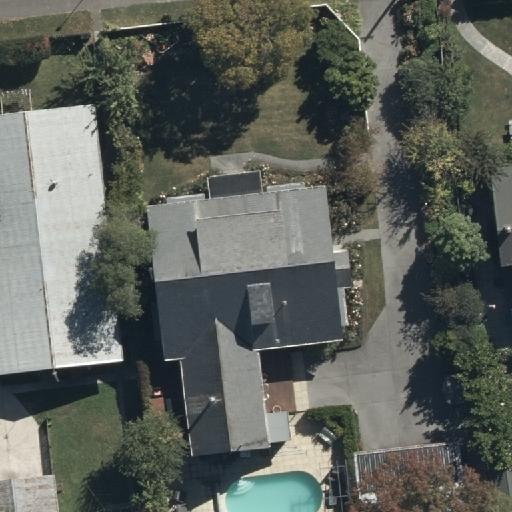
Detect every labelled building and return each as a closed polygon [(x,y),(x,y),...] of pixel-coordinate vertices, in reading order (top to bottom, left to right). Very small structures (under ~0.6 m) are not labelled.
[(0,124),(0,382),(126,370),(99,114),(0,124)] [(496,278),(511,276),(511,175),(488,177),(496,278)] [(177,373),(188,466),(189,473),(269,464),(267,451),(289,449),(286,418),(263,421),(256,363),(341,353),(335,300),(349,298),(343,244),(329,246),(323,196),(260,203),(258,184),(204,190),(206,211),(141,218),(159,375),(177,373)] [(511,511),(511,457),(483,461),(489,511),(511,511)] [(61,511),(59,479),(0,484),(0,511),(61,511)]
